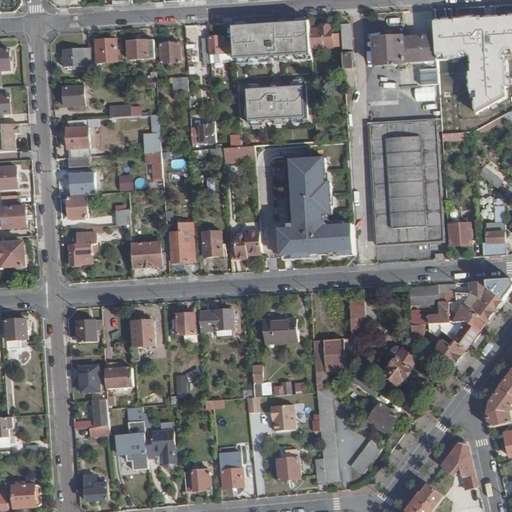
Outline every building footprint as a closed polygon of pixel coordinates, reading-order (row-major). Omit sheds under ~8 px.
[(464,22),(437,24),(437,37),(439,56),(466,54),(464,22)] [(280,24),(235,27),(237,61),(278,58),(278,55),(283,54),(283,57),(298,56),(299,60),(314,59),(313,49),(312,31),(312,25),(280,27),(280,24)] [(350,25),(342,26),(343,51),(351,50),(350,25)] [(502,55),(500,26),(494,27),(494,25),(486,26),(485,28),(476,28),(477,53),(488,52),(488,47),(495,47),(495,55),(502,55)] [(324,30),(312,31),(313,49),(341,47),(340,36),(334,36),(333,28),(324,28),(324,30)] [(222,37),(211,38),(211,40),(212,60),(233,59),(231,44),(225,44),(223,44),(222,37)] [(406,38),(408,65),(439,63),(439,56),(437,37),(406,38)] [(408,65),(406,38),(376,40),(378,68),(408,66),(408,65)] [(212,60),(211,40),(203,40),(204,55),(205,55),(205,65),(212,65),(212,60)] [(91,50),(92,67),(92,68),(99,68),(99,64),(119,63),(118,41),(98,43),(98,50),(91,50)] [(157,59),(156,42),(130,43),(132,60),(157,59)] [(183,63),(181,44),(162,45),(163,64),(183,63)] [(91,50),(91,49),(65,51),(66,68),(69,68),(69,70),(77,70),(77,67),(92,67),(91,50)] [(0,88),(5,88),(4,71),(12,71),(12,51),(0,51),(0,88)] [(352,53),(344,54),(346,88),(356,87),(355,69),(353,69),(353,61),(352,53)] [(441,88),(440,73),(422,74),(423,89),(441,88)] [(190,93),(189,78),(174,79),(176,94),(190,93)] [(308,85),(246,89),(248,123),(310,119),(308,85)] [(86,107),(85,88),(66,89),(67,108),(76,107),(76,110),(83,110),(83,107),(86,107)] [(0,114),(13,114),(11,95),(0,95),(0,114)] [(115,108),(115,119),(132,118),(131,107),(115,108)] [(162,135),(161,116),(153,117),(154,135),(162,135)] [(506,116),(495,122),(497,125),(502,128),(509,119),(506,116)] [(91,121),(70,122),(70,130),(69,130),(71,151),(72,151),(72,159),(89,158),(93,158),(91,128),(91,121)] [(378,244),(445,241),(437,121),(371,125),(378,244)] [(495,122),(475,133),(479,136),(497,125),(495,122)] [(21,134),(21,125),(0,125),(0,153),(18,152),(16,134),(21,134)] [(201,128),(193,128),(194,144),(203,144),(203,145),(206,145),(205,141),(210,141),(210,143),(217,142),(216,125),(202,126),(201,128)] [(463,132),(443,133),(444,141),(463,140),(463,132)] [(229,134),(229,145),(241,144),(240,134),(229,134)] [(147,146),(147,154),(163,153),(162,145),(147,146)] [(257,147),(243,148),(225,149),(226,156),(257,154),(257,147)] [(156,179),(165,179),(163,153),(147,154),(148,164),(155,164),(156,179)] [(329,154),(295,156),(300,225),(285,226),(287,252),(359,247),(357,221),(330,223),(329,211),(337,211),(335,179),(331,179),(329,154)] [(72,159),(70,159),(71,167),(90,165),(89,158),(72,159)] [(183,158),(170,161),(172,170),(186,166),(183,158)] [(484,166),(478,174),(497,189),(503,180),(484,166)] [(0,190),(19,190),(18,169),(0,169),(0,190)] [(177,173),(168,173),(168,181),(178,180),(177,173)] [(130,175),(119,175),(119,191),(131,191),(130,175)] [(7,206),(23,205),(22,197),(6,198),(7,206)] [(90,219),(89,198),(70,199),(71,219),(90,219)] [(29,228),(28,208),(6,210),(0,209),(0,222),(2,222),(3,230),(7,230),(29,228)] [(132,225),(131,211),(118,212),(119,226),(127,226),(132,225)] [(462,211),(449,212),(450,226),(452,226),(453,246),(473,245),(472,226),(462,225),(462,211)] [(484,244),(485,257),(508,255),(506,222),(504,223),(504,228),(496,229),(495,226),(490,226),(490,229),(488,229),(488,235),(487,235),(488,243),(484,244)] [(97,228),(79,229),(80,243),(76,247),(71,247),(73,266),(82,266),(82,261),(95,261),(95,254),(94,246),(99,246),(97,231),(97,228)] [(237,247),(231,247),(232,259),(250,259),(249,254),(258,253),(257,232),(247,233),(248,239),(237,239),(237,247)] [(224,257),(222,233),(204,234),(206,258),(224,257)] [(174,264),(191,262),(191,259),(196,259),(195,245),(184,245),(183,234),(172,234),(174,264)] [(6,244),(6,238),(0,238),(0,265),(5,265),(5,268),(28,266),(27,256),(30,255),(30,244),(27,244),(27,243),(25,243),(6,244)] [(133,244),(135,268),(163,266),(162,243),(133,244)] [(278,258),(268,258),(269,270),(278,270),(278,258)] [(511,280),(490,282),(490,290),(505,301),(511,291),(511,280)] [(490,282),(472,283),(471,295),(477,295),(479,297),(497,311),(505,301),(490,290),(490,282)] [(455,284),(438,284),(438,293),(455,293),(455,284)] [(438,287),(410,288),(410,306),(438,305),(438,287)] [(466,299),(463,304),(465,304),(473,309),(489,322),(497,311),(479,297),(478,299),(479,300),(475,304),(466,299)] [(364,300),(351,301),(353,332),(361,331),(366,331),(364,300)] [(451,322),(450,302),(440,302),(441,314),(430,314),(430,324),(433,324),(451,322)] [(465,304),(457,322),(466,321),(481,333),(489,322),(473,309),(465,304)] [(217,313),(202,314),(203,331),(210,331),(220,331),(235,330),(236,330),(236,310),(217,311),(217,313)] [(198,334),(196,314),(178,315),(180,336),(198,334)] [(30,340),(28,320),(8,321),(10,350),(23,349),(22,340),(30,340)] [(105,330),(104,320),(80,322),(81,343),(99,342),(98,330),(105,330)] [(300,341),(299,320),(266,322),(269,351),(278,350),(278,343),(300,341)] [(135,323),(137,348),(157,347),(156,321),(135,323)] [(457,322),(451,322),(433,324),(440,329),(458,343),(468,350),(481,333),(466,321),(457,322)] [(423,324),(414,325),(414,339),(421,344),(425,327),(423,324)] [(430,324),(423,324),(425,327),(436,335),(440,329),(433,324),(430,324)] [(361,331),(353,332),(353,339),(354,347),(362,347),(361,331)] [(198,334),(187,335),(188,343),(198,342),(198,334)] [(346,339),(326,341),(328,371),(349,370),(346,339)] [(354,347),(353,339),(346,339),(349,370),(356,369),(354,347)] [(326,341),(316,341),(319,392),(330,386),(328,371),(326,341)] [(441,347),(436,354),(455,368),(468,350),(458,343),(454,348),(447,341),(444,341),(441,346),(441,347)] [(386,375),(399,385),(403,387),(408,387),(412,382),(412,377),(410,376),(414,370),(412,368),(418,360),(405,350),(398,359),(395,357),(391,363),(394,365),(386,375)] [(136,385),(134,369),(124,369),(117,369),(117,367),(116,364),(107,364),(108,387),(136,385)] [(84,391),(102,390),(100,365),(82,367),(84,391)] [(263,366),(254,366),(256,397),(262,397),(272,396),(270,382),(264,382),(263,366)] [(198,367),(185,374),(189,382),(203,375),(198,367)] [(380,390),(356,371),(349,375),(376,395),(380,390)] [(511,375),(503,388),(511,395),(511,375)] [(187,378),(178,379),(178,392),(187,392),(187,378)] [(295,391),(308,391),(308,383),(295,384),(295,391)] [(330,386),(319,392),(319,393),(325,459),(327,482),(341,481),(333,400),(340,396),(332,385),(330,386)] [(274,387),(275,396),(283,395),(282,387),(274,387)] [(511,395),(503,388),(492,403),(488,416),(491,428),(511,423),(511,416),(511,412),(511,411),(511,395)] [(259,411),(257,397),(246,399),(248,413),(259,411)] [(109,399),(99,399),(101,427),(111,427),(110,411),(110,409),(109,405),(109,399)] [(295,405),(272,407),(273,417),(275,416),(276,420),(277,431),(297,430),(295,405)] [(388,433),(399,417),(382,405),(371,421),(388,433)] [(146,408),(129,408),(130,421),(146,420),(146,408)] [(12,430),(11,418),(9,418),(0,419),(0,447),(8,447),(9,447),(8,430),(12,430)] [(101,427),(90,428),(91,436),(112,435),(111,427),(101,427)] [(147,433),(150,466),(158,465),(157,454),(157,450),(164,449),(165,454),(166,467),(175,466),(175,463),(178,463),(176,431),(147,433)] [(364,475),(383,448),(374,440),(353,467),(364,475)] [(460,443),(442,468),(454,477),(461,469),(462,469),(466,490),(478,487),(469,445),(460,443)] [(28,454),(41,453),(40,446),(27,447),(28,454)] [(0,456),(8,456),(8,447),(0,447),(0,456)] [(287,459),(279,459),(281,480),(302,478),(300,458),(299,458),(298,449),(287,451),(287,459)] [(327,482),(325,459),(317,459),(320,485),(328,484),(327,482)] [(224,471),(226,489),(246,487),(244,469),(224,471)] [(212,474),(187,476),(188,492),(214,490),(212,474)] [(89,502),(110,500),(109,484),(98,485),(97,475),(87,476),(89,502)] [(27,487),(27,484),(19,485),(19,488),(15,488),(17,509),(40,507),(42,505),(41,488),(38,486),(27,487)] [(433,511),(444,497),(429,485),(408,511),(433,511)] [(0,490),(0,511),(8,510),(6,490),(0,490)]
